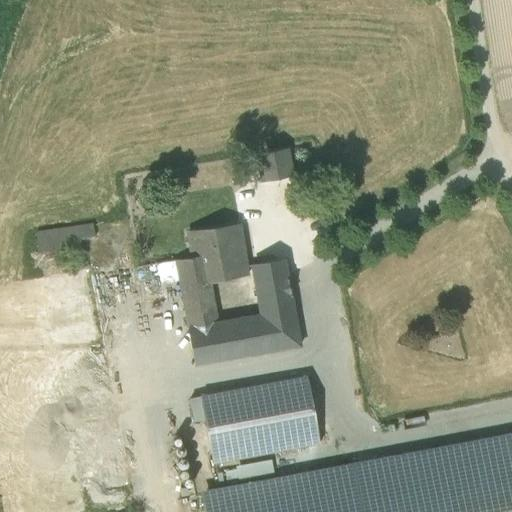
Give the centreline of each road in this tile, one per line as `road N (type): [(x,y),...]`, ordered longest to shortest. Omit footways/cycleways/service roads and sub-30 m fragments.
road 1 (track): [(347,441),(317,276),(500,147),(511,147)]
road 2 (unclassified): [(472,0),(485,112),(511,174)]
